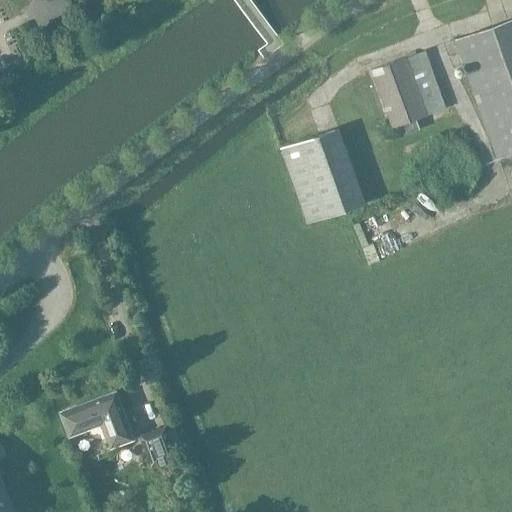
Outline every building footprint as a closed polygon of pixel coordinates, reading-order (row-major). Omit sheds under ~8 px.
[(511,20),(456,41),(499,159),(511,153),(511,20)] [(445,110),(424,51),(371,70),(392,128),(445,110)] [(307,224),(364,204),(338,129),(281,150),(307,224)] [(479,176),(480,170),(479,164),(477,159),(472,151),(469,149),(463,145),(455,143),(449,143),(443,144),(433,150),(427,158),(425,164),(424,169),(425,175),(426,179),(428,184),(431,188),(435,192),(440,195),(450,198),(454,198),(460,197),(465,194),(470,191),(475,186),(477,182),(479,176)] [(165,428),(140,437),(151,468),(176,459),(174,454),(183,450),(166,403),(169,402),(161,381),(154,383),(162,404),(157,406),(165,428)] [(108,449),(133,440),(115,393),(61,413),(69,436),(86,430),(88,433),(91,437),(95,439),(99,440),(103,440),(105,440),(108,449)] [(13,511),(0,474),(0,460),(6,458),(1,445),(0,445),(0,511),(13,511)]
